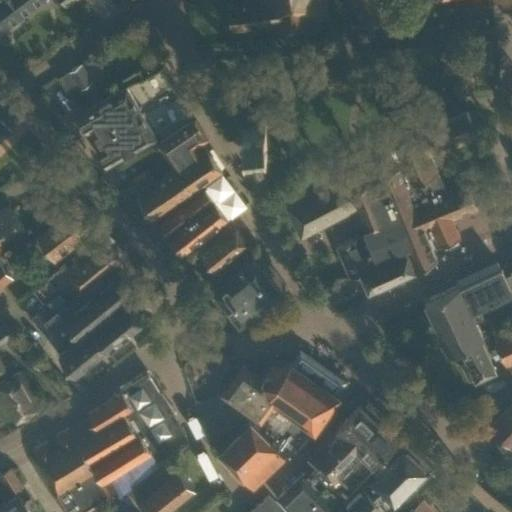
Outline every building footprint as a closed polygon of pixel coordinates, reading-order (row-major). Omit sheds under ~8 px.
[(0,0),(0,33),(0,34),(23,14),(12,0),(0,0)] [(12,0),(23,14),(39,0),(12,0)] [(232,0),(232,1),(227,2),(231,30),(262,25),(260,8),(258,0),(232,0)] [(326,0),(315,0),(260,8),(262,25),(273,24),(274,29),(311,24),(310,19),(328,17),(326,0)] [(360,25),(390,12),(385,0),(345,0),(348,6),(351,4),(360,25)] [(474,91),(473,70),(492,70),(490,42),(463,44),(443,45),(445,71),(452,71),(453,90),(474,91)] [(80,87),(92,80),(81,62),(57,77),(70,98),(82,91),(80,87)] [(126,86),(78,114),(87,131),(91,128),(101,146),(97,148),(107,165),(155,137),(126,86)] [(476,131),(467,109),(435,123),(434,120),(418,127),(421,135),(395,146),(405,169),(402,170),(400,166),(376,175),(378,180),(373,182),(372,181),(348,190),(340,176),(286,204),(302,235),(355,208),(367,234),(362,236),(361,234),(357,236),(337,245),(351,276),(361,271),(369,289),(437,258),(431,245),(457,234),(451,219),(477,208),(468,185),(448,193),(431,150),(476,131)] [(244,145),(269,141),(268,116),(242,119),(244,145)] [(0,138),(10,129),(0,118),(0,138)] [(173,168),(190,193),(223,171),(206,145),(205,146),(201,142),(209,137),(197,118),(158,143),(173,167),(173,168)] [(140,191),(137,194),(154,218),(175,203),(190,193),(173,168),(157,179),(147,166),(131,178),(140,191)] [(182,205),(158,224),(181,254),(228,218),(205,189),(183,207),(182,205)] [(93,222),(80,206),(59,223),(58,221),(30,243),(38,253),(46,247),(56,260),(83,239),(79,233),(93,222)] [(0,246),(24,228),(8,208),(0,213),(0,246)] [(232,223),(198,249),(214,271),(233,257),(241,251),(249,245),(236,228),(232,223)] [(121,259),(101,234),(73,257),(76,260),(64,270),(82,291),(121,259)] [(281,292),(255,258),(213,291),(240,325),(261,308),(281,292)] [(0,286),(13,277),(0,259),(0,286)] [(460,284),(425,300),(427,304),(449,352),(460,347),(480,337),(484,335),(474,315),(503,301),(501,296),(511,291),(511,290),(511,289),(505,275),(504,272),(501,267),(460,286),(460,284)] [(56,310),(44,320),(61,340),(63,339),(72,332),(78,338),(90,329),(125,300),(137,291),(120,270),(78,304),(72,297),(65,302),(65,303),(56,310)] [(56,286),(50,279),(40,288),(46,295),(56,286)] [(143,323),(125,300),(90,329),(106,349),(108,351),(143,323)] [(0,344),(16,333),(8,322),(0,327),(0,344)] [(497,336),(495,337),(506,362),(507,361),(510,367),(511,366),(511,325),(495,333),(497,336)] [(90,329),(78,338),(57,355),(73,376),(106,349),(90,329)] [(480,337),(460,347),(467,361),(462,363),(469,379),(474,377),(476,380),(496,371),(480,337)] [(499,346),(492,349),(496,358),(503,355),(499,346)] [(337,373),(306,351),(297,351),(290,360),(271,360),(261,375),(243,362),(223,389),(271,423),(267,427),(275,435),(271,439),(251,418),(219,450),(252,485),(285,453),(299,444),(313,426),(315,428),(338,394),(333,391),(340,382),(337,373)] [(17,422),(42,407),(21,371),(0,382),(0,400),(1,403),(5,401),(17,422)] [(185,432),(147,371),(120,388),(122,392),(88,413),(89,416),(69,428),(33,449),(38,457),(35,459),(57,495),(57,496),(66,511),(84,511),(111,497),(102,482),(151,452),(185,432)] [(308,457),(317,466),(308,475),(336,503),(398,439),(361,403),(308,457)] [(511,404),(490,425),(511,448),(511,404)] [(302,472),(287,488),(276,498),(290,511),(390,511),(431,471),(403,443),(366,480),(364,478),(337,505),(334,502),(333,503),(302,472)] [(127,489),(145,511),(167,511),(195,490),(172,461),(168,456),(127,489)] [(0,475),(10,492),(22,486),(11,467),(0,472),(0,475)] [(19,494),(0,505),(0,510),(1,511),(33,511),(26,500),(23,501),(19,494)] [(280,511),(265,496),(248,511),(280,511)] [(413,508),(417,511),(438,511),(437,511),(424,497),(413,508)]
